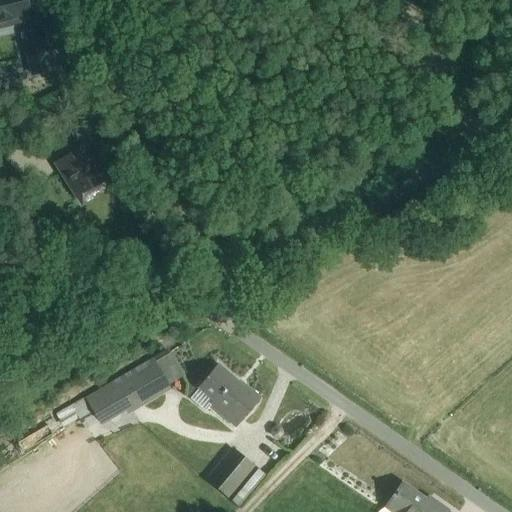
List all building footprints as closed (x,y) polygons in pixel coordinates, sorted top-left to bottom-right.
[(15,24),(27,21),(22,0),(0,0),(0,20),(13,17),(15,24)] [(52,70),(42,28),(20,33),(30,76),(52,70)] [(84,132),(77,117),(61,124),(68,139),(84,132)] [(81,203),(106,187),(82,148),(57,164),(74,192),(74,191),(81,203)] [(262,221),(256,211),(239,222),(245,232),(262,221)] [(101,426),(168,386),(151,357),(84,397),(101,426)] [(234,426),(257,398),(244,385),(242,387),(216,366),(198,388),(213,401),(209,405),(234,426)] [(239,507),(264,474),(232,449),(206,480),(239,507)] [(431,503),(401,482),(385,507),(391,511),(445,511),(447,510),(433,501),(431,503)]
